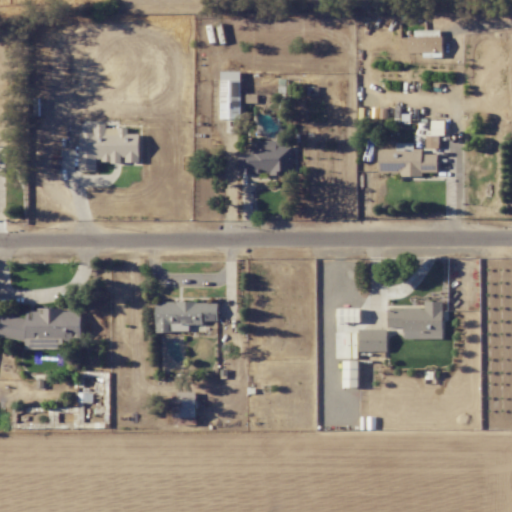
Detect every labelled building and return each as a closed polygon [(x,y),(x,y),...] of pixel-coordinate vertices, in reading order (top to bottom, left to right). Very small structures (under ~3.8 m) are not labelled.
[(441,53),(441,30),(414,30),(414,37),(408,37),(408,53),(441,53)] [(220,119),(240,119),(241,72),(221,72),(220,119)] [(439,135),(444,135),(444,120),(431,120),(431,136),(425,136),(425,148),(439,149),(439,135)] [(80,171),(96,171),(96,162),(124,163),(139,163),(139,134),(127,134),(127,127),(106,127),(106,124),(94,124),(94,132),(80,132),(80,171)] [(238,149),(238,174),(295,174),(295,147),(282,147),(282,141),(254,141),(254,149),(238,149)] [(378,149),(378,175),(422,174),(422,172),(437,172),(437,154),(422,154),(422,149),(414,149),(414,143),(396,143),(396,149),(378,149)] [(155,303),(156,332),(205,331),(205,321),(218,321),(218,301),(155,303)] [(443,301),(424,302),(424,306),(387,307),(388,327),(403,327),(403,339),(443,339),(443,301)] [(0,338),(26,339),(26,348),(58,348),(58,338),(81,339),(81,310),(36,309),(36,312),(26,312),(26,316),(0,316),(0,338)] [(360,322),(360,309),(337,309),(337,322),(360,322)] [(387,330),(359,330),(359,351),(387,352),(387,330)] [(343,387),(358,387),(358,361),(343,361),(343,387)] [(196,425),(196,392),(173,392),(172,425),(196,425)]
